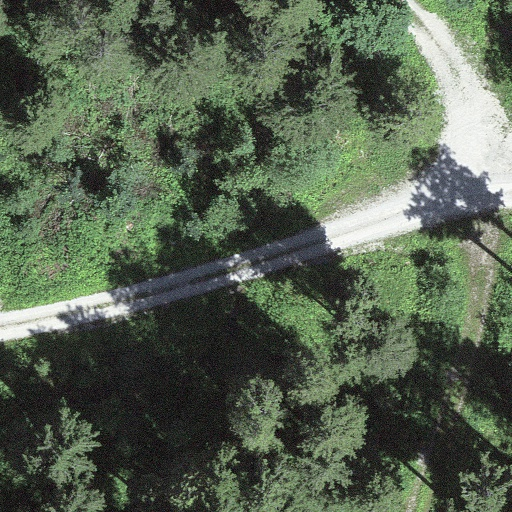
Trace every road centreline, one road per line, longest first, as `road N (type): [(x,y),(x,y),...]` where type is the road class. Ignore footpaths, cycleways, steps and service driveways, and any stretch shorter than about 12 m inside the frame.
road 1 (track): [(511,162),(335,255),(0,342)]
road 2 (track): [(511,192),(425,511)]
road 3 (track): [(376,0),(410,20),(511,145)]
